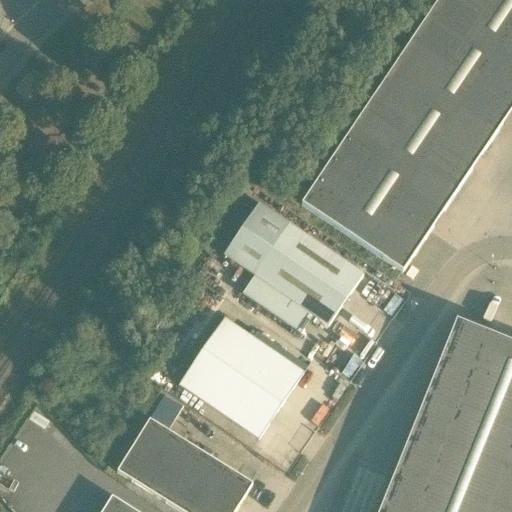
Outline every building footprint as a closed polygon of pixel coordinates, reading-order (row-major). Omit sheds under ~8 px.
[(499,132),(511,112),(511,0),(441,0),(398,64),(499,132)] [(302,207),(403,275),(499,132),(398,64),(302,207)] [(328,329),(363,278),(259,206),(224,257),(328,329)] [(306,373),(226,320),(179,388),(259,442),(306,373)] [(379,511),(511,511),(511,345),(456,323),(379,511)] [(171,428),(183,407),(163,397),(152,418),(171,428)] [(117,475),(177,511),(236,511),(253,487),(150,423),(117,475)] [(103,511),(131,511),(112,499),(103,511)]
